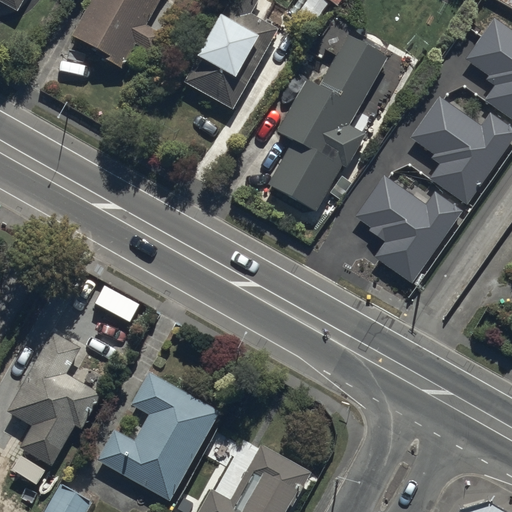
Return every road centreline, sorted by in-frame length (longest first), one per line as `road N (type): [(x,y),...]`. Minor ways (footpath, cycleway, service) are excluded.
road 1 (secondary): [(434,393),(0,150)]
road 2 (residential): [(434,393),(368,511)]
